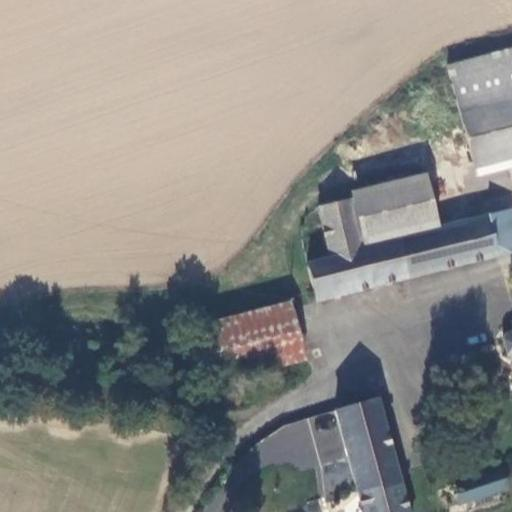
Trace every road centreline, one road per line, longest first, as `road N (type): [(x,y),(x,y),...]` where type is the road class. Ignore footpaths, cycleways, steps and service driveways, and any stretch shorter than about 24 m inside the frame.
road 1 (unclassified): [(192,511),(241,418),(413,346)]
road 2 (track): [(511,269),(413,346)]
